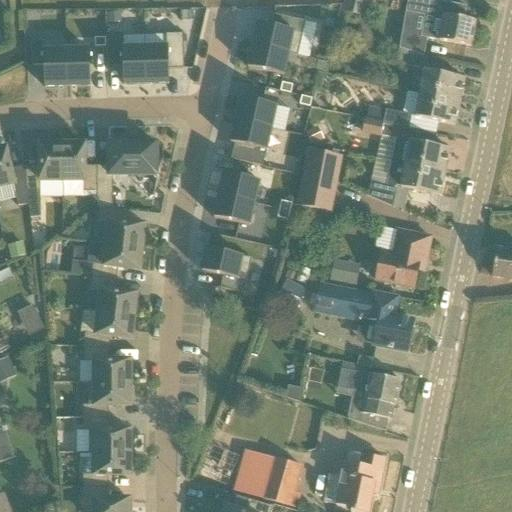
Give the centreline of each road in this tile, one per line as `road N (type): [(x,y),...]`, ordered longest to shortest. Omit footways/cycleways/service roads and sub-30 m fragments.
road 1 (residential): [(415,511),(511,49)]
road 2 (residential): [(164,511),(173,286),(205,111)]
road 3 (residential): [(205,111),(0,116)]
